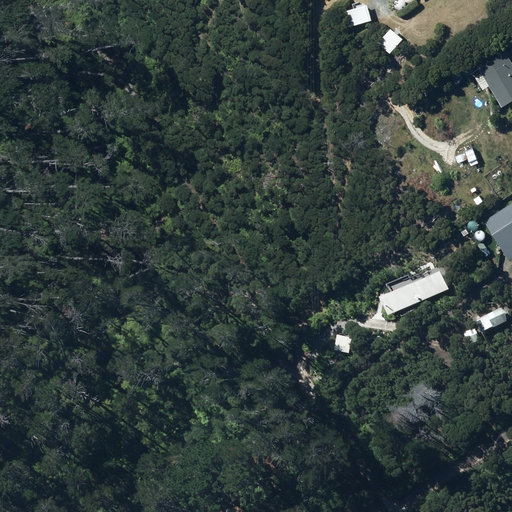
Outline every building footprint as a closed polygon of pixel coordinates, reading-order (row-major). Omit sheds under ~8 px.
[(420,1),(419,0),(394,0),(393,1),(400,13),(420,1)] [(368,3),(348,8),(352,24),(372,19),(368,3)] [(487,86),(499,108),(511,100),(511,68),(503,53),(477,69),(479,74),(474,77),(481,90),(487,86)] [(414,114),(417,116),(420,115),(422,113),(421,109),(419,107),(415,108),(413,110),(414,114)] [(457,155),(446,159),(449,169),(460,165),(457,155)] [(511,203),(482,221),(507,262),(511,258),(511,203)] [(438,274),(375,303),(383,322),(446,293),(438,274)] [(498,311),(484,318),(490,331),(505,324),(498,311)] [(474,330),(464,334),(469,344),(478,340),(474,330)] [(334,338),(332,353),(347,356),(350,341),(334,338)] [(374,340),(363,347),(365,351),(376,345),(374,340)] [(438,370),(430,371),(432,383),(439,382),(438,370)]
